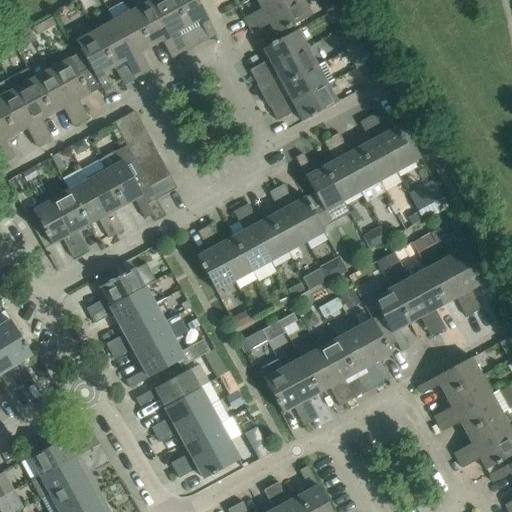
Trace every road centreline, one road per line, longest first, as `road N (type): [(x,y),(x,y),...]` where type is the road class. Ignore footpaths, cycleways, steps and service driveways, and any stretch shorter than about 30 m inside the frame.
road 1 (residential): [(268,161),(203,52),(141,92),(202,209)]
road 2 (residential): [(37,305),(202,209)]
road 3 (residential): [(186,511),(332,434)]
road 4 (residential): [(166,511),(94,391)]
road 5 (residential): [(457,505),(397,388)]
road 6 (residential): [(397,388),(510,331)]
